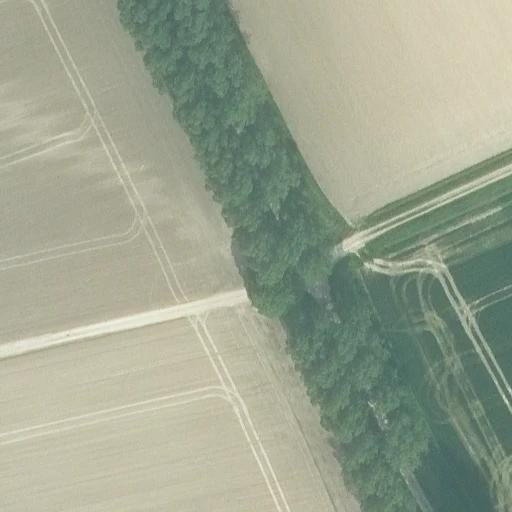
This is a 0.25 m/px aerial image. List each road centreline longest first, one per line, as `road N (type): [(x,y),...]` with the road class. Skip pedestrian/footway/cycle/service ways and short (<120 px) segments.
road 1 (track): [(172,0),(429,511)]
road 2 (track): [(0,352),(311,275),(331,254),(511,170)]
